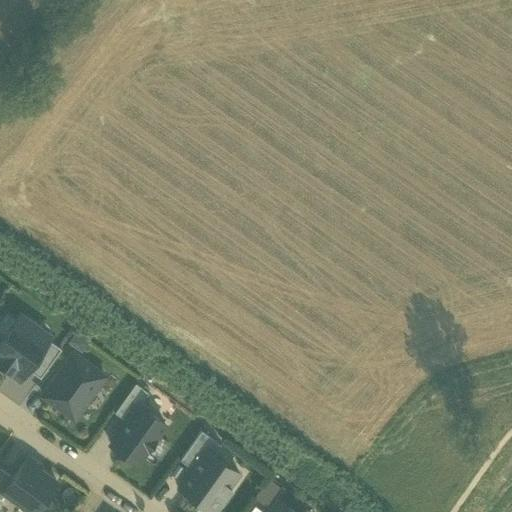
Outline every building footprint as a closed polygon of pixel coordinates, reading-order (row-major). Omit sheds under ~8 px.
[(48,340),(50,336),(19,314),(0,339),(0,364),(19,379),(27,369),(48,340)] [(60,349),(48,340),(27,369),(39,378),(60,349)] [(74,419),(106,375),(72,351),(40,395),(74,419)] [(114,412),(126,421),(137,405),(138,406),(148,393),(135,383),(114,412)] [(136,463),(164,425),(138,406),(137,405),(126,421),(109,444),(136,463)] [(179,460),(191,468),(205,449),(213,454),(219,445),(200,431),(179,460)] [(228,486),(238,472),(213,454),(205,449),(191,468),(177,488),(211,511),(212,511),(230,488),(228,486)] [(33,511),(56,481),(26,459),(12,478),(2,492),(29,511),(33,511)] [(0,494),(2,492),(12,478),(0,468),(0,494)] [(254,498),(271,510),(277,501),(284,491),(268,480),(254,498)] [(293,511),(277,501),(271,510),(269,511),(293,511)]
